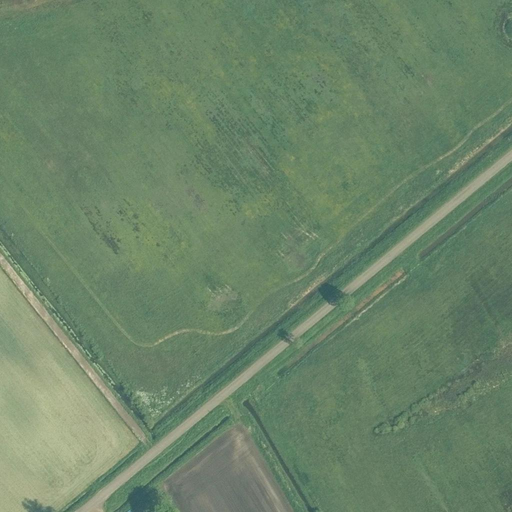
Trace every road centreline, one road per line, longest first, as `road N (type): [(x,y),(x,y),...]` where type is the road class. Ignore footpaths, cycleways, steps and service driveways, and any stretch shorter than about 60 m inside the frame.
road 1 (tertiary): [(81,511),(511,151)]
road 2 (track): [(154,452),(0,256)]
